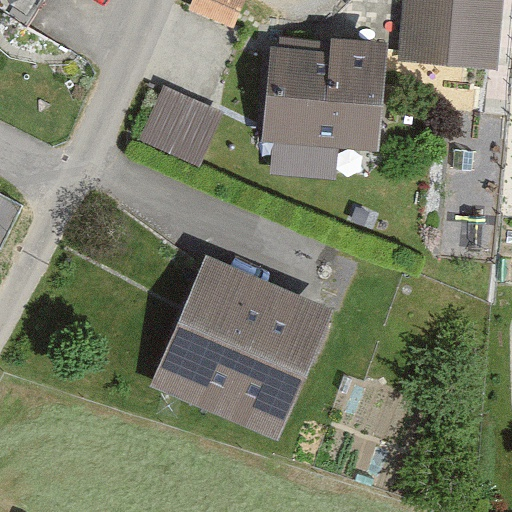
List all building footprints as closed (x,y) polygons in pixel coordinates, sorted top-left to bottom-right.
[(242,0),(192,0),(190,6),(233,23),(242,0)] [(422,0),(417,54),(496,63),(502,0),(422,0)] [(271,44),(263,138),(273,139),(270,174),(337,179),(339,147),(380,151),(389,36),(330,31),(329,48),(271,44)] [(221,109),(162,85),(141,135),(200,159),(221,109)] [(332,304),(201,250),(146,384),(277,437),(332,304)]
